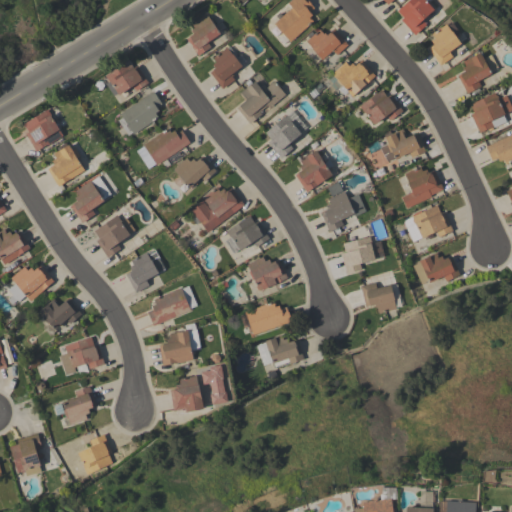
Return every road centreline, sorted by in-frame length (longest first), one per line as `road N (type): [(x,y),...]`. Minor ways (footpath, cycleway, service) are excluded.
road 1 (residential): [(139,19),(205,119),(280,207),(307,255),(326,315)]
road 2 (residential): [(0,151),(108,307),(126,343),(133,409)]
road 3 (residential): [(343,0),(414,80),(479,207),(488,246)]
road 4 (secondary): [(0,105),(166,0)]
